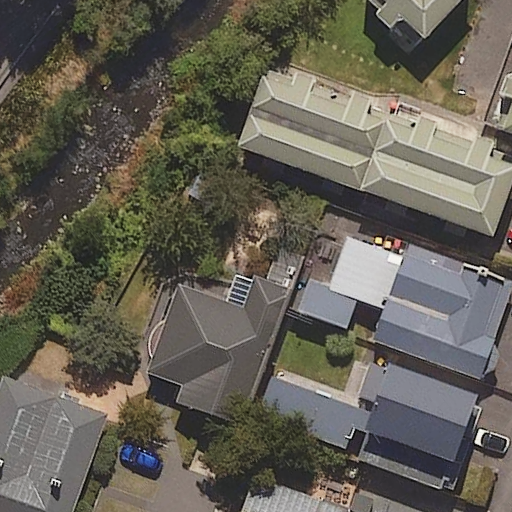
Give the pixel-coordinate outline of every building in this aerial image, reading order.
[(461,0),(372,0),(419,44),(461,0)] [(511,58),(487,131),(511,139),(511,58)] [(356,194),(386,110),(267,67),(237,151),(356,194)] [(511,154),(386,110),(356,194),(489,241),(511,176),(511,154)] [(495,346),(511,291),(511,285),(349,234),(335,278),(312,271),(299,312),(348,328),(357,299),(387,309),(376,343),(485,377),(498,366),(499,355),(495,346)] [(241,426),(306,256),(278,246),(263,284),(239,275),(227,305),(183,287),(151,372),(184,385),(178,402),(241,426)] [(471,448),(480,451),(491,419),(482,416),(488,400),(392,365),(358,460),(454,495),(471,448)] [(74,511),(109,416),(0,377),(0,511),(74,511)] [(359,409),(276,381),(263,420),(346,447),(359,409)] [(396,511),(355,498),(350,511),(349,511),(263,483),(253,511),(396,511)]
